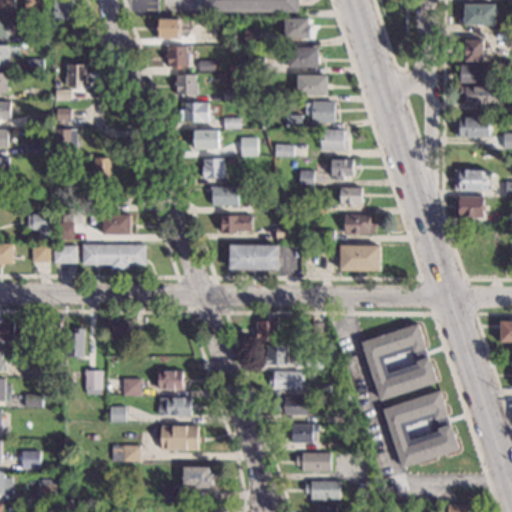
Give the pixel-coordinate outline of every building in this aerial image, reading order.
[(14,0),(14,9),(0,9),(0,0),(14,0)] [(46,0),(46,11),(34,11),(34,0),(46,0)] [(73,0),(73,20),(51,20),(51,0),(73,0)] [(298,0),(298,5),(298,8),(298,12),(205,12),(205,0),(298,0)] [(495,25),(464,25),(464,5),(495,5),(495,25)] [(308,18),(308,25),(310,25),(310,38),(284,38),(284,18),(308,18)] [(180,38),(156,38),(156,19),(180,19),(180,38)] [(38,42),(21,42),(21,30),(38,30),(38,42)] [(84,43),(69,42),(69,31),(84,31),(84,43)] [(260,44),(243,44),(243,32),(260,32),(260,44)] [(232,44),(223,44),(223,34),(232,34),(232,44)] [(482,62),(464,62),(464,56),(459,56),(459,48),(464,48),(464,40),(482,40),(482,62)] [(0,66),(8,66),(7,44),(0,44),(0,66)] [(187,54),(189,54),(189,66),(167,66),(167,45),(187,46),(187,54)] [(318,66),(287,66),(287,47),(318,47),(318,66)] [(264,58),(264,71),(247,71),(247,57),(264,58)] [(44,69),(27,69),(27,59),(44,59),(44,69)] [(214,71),(198,71),(198,61),(214,61),(214,71)] [(86,73),(88,73),(88,78),(86,78),(86,86),(65,86),(65,76),(67,76),(67,64),(86,64),(86,73)] [(481,67),(492,67),(492,76),(482,76),(482,83),(459,83),(459,65),(481,65),(481,67)] [(195,82),(197,82),(197,95),(176,95),(176,87),(173,87),(173,81),(175,81),(175,74),(195,74),(195,82)] [(327,94),(297,94),(297,75),(327,75),(327,94)] [(272,101),(256,101),(256,83),(272,83),(272,101)] [(497,92),(499,92),(499,100),(498,100),(498,105),(464,104),(464,97),(458,97),(458,86),(497,86),(497,92)] [(43,99),(27,99),(27,98),(27,88),(43,88),(43,99)] [(71,100),(55,100),(55,90),(71,90),(71,100)] [(239,100),(222,100),(222,90),(239,90),(239,100)] [(11,119),(0,119),(0,101),(11,101),(11,119)] [(208,121),(183,121),(183,120),(178,120),(178,109),(183,109),(183,102),(208,102),(208,121)] [(335,122),(311,122),(311,115),(304,115),(304,103),(311,103),(311,102),(335,102),(335,122)] [(71,121),(56,120),(56,108),(71,108),(71,121)] [(301,127),(285,127),(285,115),(301,115),(301,127)] [(43,127),(25,127),(26,116),(43,116),(43,127)] [(240,128),(223,128),(223,117),(240,117),(240,128)] [(490,137),(475,137),(475,138),(466,138),(466,136),(454,136),(454,117),(490,117),(490,137)] [(0,147),(8,147),(8,129),(0,128),(0,147)] [(77,153),(55,153),(55,129),(77,129),(77,153)] [(219,130),(219,149),(193,149),(193,129),(219,130)] [(343,137),(346,137),(346,149),(343,149),(343,150),(319,150),(320,129),(343,129),(343,137)] [(503,148),(511,147),(511,133),(504,133),(503,148)] [(257,155),(240,155),(240,138),(257,138),(257,155)] [(42,154),(25,154),(25,144),(42,144),(42,154)] [(293,149),(307,149),(307,156),(274,156),(274,144),(293,144),(293,149)] [(9,169),(11,169),(11,177),(0,177),(0,156),(9,157),(9,169)] [(109,188),(101,188),(101,181),(93,181),(93,157),(110,157),(109,188)] [(223,178),(202,178),(202,166),(203,166),(203,158),(223,158),(223,178)] [(353,177),(344,177),(344,180),(335,180),(335,176),(330,176),(330,159),(353,159),(353,177)] [(487,172),(492,172),(492,178),(487,178),(487,190),(453,190),(453,169),(487,169),(487,172)] [(313,184),(298,185),(298,170),(313,170),(313,184)] [(238,205),(211,205),(211,190),(209,190),(209,185),(238,185),(238,205)] [(361,204),(339,204),(339,187),(361,187),(361,204)] [(275,211),(258,211),(258,196),(275,197),(275,211)] [(485,197),(485,217),(453,217),(453,196),(485,197)] [(110,200),(110,211),(95,211),(95,200),(110,200)] [(327,212),(311,212),(311,202),(327,202),(327,212)] [(369,223),(374,223),(374,233),(343,233),(343,213),(369,213),(369,223)] [(51,237),(38,237),(38,229),(31,229),(31,228),(27,228),(27,215),(30,215),(30,214),(51,214),(51,237)] [(130,234),(102,234),(102,214),(130,214),(130,234)] [(251,231),(237,231),(237,233),(220,233),(220,215),(251,215),(251,231)] [(72,239),(57,239),(57,223),(72,223),(72,239)] [(293,240),(275,240),(275,224),(293,224),(293,240)] [(334,241),(318,241),(318,230),(334,230),(334,241)] [(13,264),(0,264),(0,244),(13,244),(13,264)] [(145,265),(128,265),(128,269),(109,269),(109,265),(81,265),(81,244),(145,244),(145,265)] [(278,269),(258,269),(258,270),(229,269),(229,244),(278,245),(278,269)] [(49,262),(32,262),(32,245),(49,245),(49,262)] [(380,270),(339,270),(339,245),(380,245),(380,270)] [(77,263),(52,263),(52,246),(77,246),(77,263)] [(115,321),(128,322),(128,330),(133,330),(133,338),(110,337),(110,334),(106,334),(106,319),(115,319),(115,321)] [(278,340),(256,340),(256,321),(278,321),(278,340)] [(0,322),(13,322),(13,328),(31,328),(31,343),(20,343),(20,338),(13,338),(13,341),(0,341),(0,322)] [(321,339),(310,339),(310,322),(321,322),(321,339)] [(511,342),(499,342),(499,322),(511,322),(511,342)] [(436,381),(379,400),(361,341),(418,323),(436,381)] [(83,357),(66,357),(66,332),(72,332),(72,328),(83,328),(83,357)] [(148,350),(139,350),(139,342),(148,342),(148,350)] [(287,366),(264,366),(264,355),(266,355),(266,344),(287,345),(287,366)] [(322,368),(305,368),(305,357),(322,357),(322,368)] [(39,376),(22,376),(22,363),(39,363),(39,376)] [(101,389),(99,389),(99,394),(85,394),(85,389),(84,389),(84,369),(101,369),(101,389)] [(300,390),(288,390),(288,388),(272,388),(272,383),(266,383),(266,375),(273,375),(273,370),(300,370),(300,390)] [(183,389),(158,389),(158,371),(183,371),(183,389)] [(5,384),(11,384),(11,394),(4,394),(4,408),(0,407),(0,378),(5,378),(5,384)] [(140,395),(122,395),(123,379),(140,379),(140,395)] [(330,396),(314,396),(314,385),(330,385),(330,396)] [(459,449),(401,468),(382,409),(439,390),(459,449)] [(41,395),(47,395),(47,406),(24,407),(24,394),(41,394),(41,395)] [(191,403),(195,403),(195,409),(191,409),(191,415),(157,415),(157,406),(159,406),(159,397),(191,397),(191,403)] [(308,415),(283,415),(283,414),(279,414),(279,398),(283,398),(283,397),(308,397),(308,415)] [(125,421),(109,421),(109,406),(125,406),(125,421)] [(342,423),(324,423),(324,412),(342,412),(342,423)] [(318,432),(313,432),(313,442),(291,442),(291,423),(318,423),(318,432)] [(198,450),(160,450),(160,425),(198,425),(198,450)] [(122,461),(111,461),(111,445),(122,445),(122,461)] [(140,462),(122,461),(122,445),(140,445),(140,462)] [(40,468),(21,468),(21,451),(40,451),(40,468)] [(330,471),(300,471),(300,465),(295,465),(295,456),(300,456),(300,452),(330,452),(330,471)] [(208,474),(212,474),(212,485),(208,485),(208,488),(195,488),(195,484),(183,484),(183,466),(208,467),(208,474)] [(3,477),(13,477),(13,494),(0,494),(0,471),(3,471),(3,477)] [(340,499),(310,499),(310,493),(304,493),(304,483),(310,483),(310,481),(340,481),(340,499)] [(176,502),(159,502),(159,483),(176,483),(176,502)] [(55,500),(38,500),(38,484),(55,484),(55,500)] [(473,511),(474,504),(448,503),(447,511),(473,511)]
